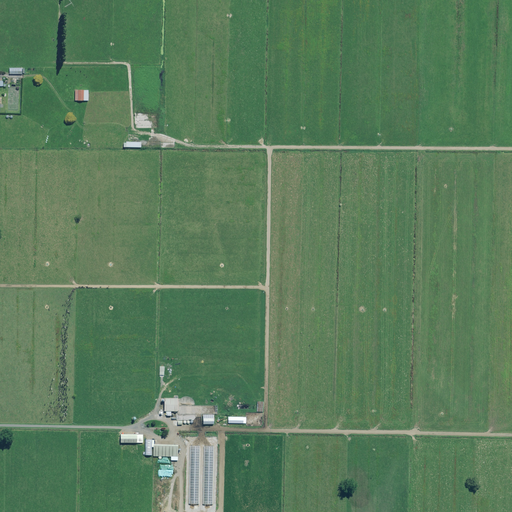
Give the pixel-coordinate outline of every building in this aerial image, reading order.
[(89,90),(75,90),(74,101),(89,101),(89,90)] [(172,412),(179,412),(179,399),(165,399),(165,412),(166,412),(172,412)] [(214,424),(214,415),(203,415),(203,424),(214,424)] [(137,443),(137,435),(120,435),(120,443),(137,443)] [(153,440),(145,440),(145,452),(143,452),(143,455),(153,456),(153,440)] [(153,445),(153,457),(173,457),(178,458),(178,446),(153,445)]
